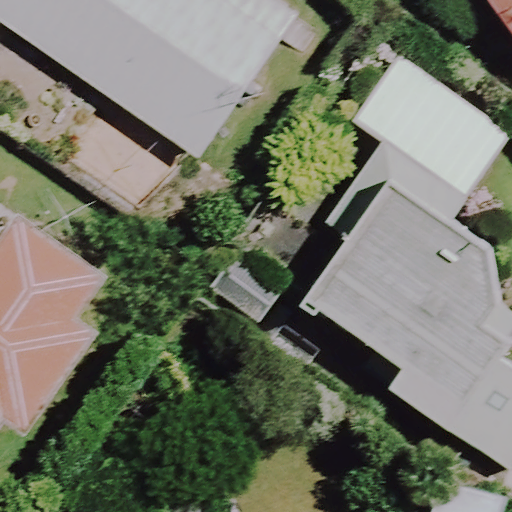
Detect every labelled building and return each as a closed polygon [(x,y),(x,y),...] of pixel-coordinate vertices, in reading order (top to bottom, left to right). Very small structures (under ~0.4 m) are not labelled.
[(0,0),(0,30),(198,164),(296,18),(269,0),(0,0)] [(511,0),(481,0),(511,39),(511,0)] [(387,368),(452,412),(511,323),(511,223),(415,158),(336,275),(414,328),(387,368)] [(37,243),(0,218),(0,425),(5,418),(31,435),(120,297),(98,283),(119,250),(58,211),(37,243)] [(511,367),(510,366),(462,445),(511,475),(511,367)] [(504,511),(505,510),(442,489),(434,511),(504,511)]
